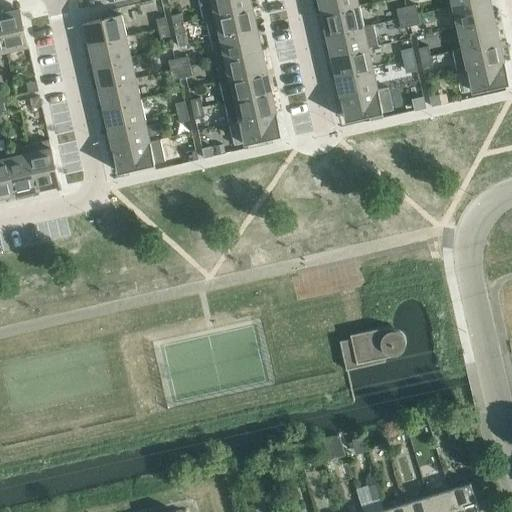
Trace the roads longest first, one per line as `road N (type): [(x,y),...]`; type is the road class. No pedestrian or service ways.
road 1 (unclassified): [(511,441),(469,248),(487,207),(511,192)]
road 2 (residential): [(95,188),(62,12),(52,0)]
road 3 (residential): [(326,135),(297,0)]
